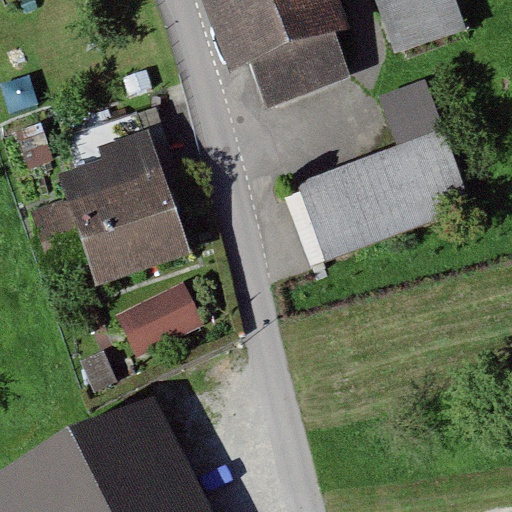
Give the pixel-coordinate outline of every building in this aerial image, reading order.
[(209,0),(240,88),(260,81),(272,113),(353,85),(339,45),(355,40),(341,0),(209,0)] [(455,0),(378,0),(399,58),(467,33),(455,0)] [(398,152),(291,193),(320,268),(465,212),(419,94),(381,108),(398,152)] [(152,167),(68,200),(103,287),(187,254),(152,167)] [(182,294),(120,326),(140,366),(203,334),(182,294)] [(211,511),(163,413),(0,492),(0,511),(211,511)]
